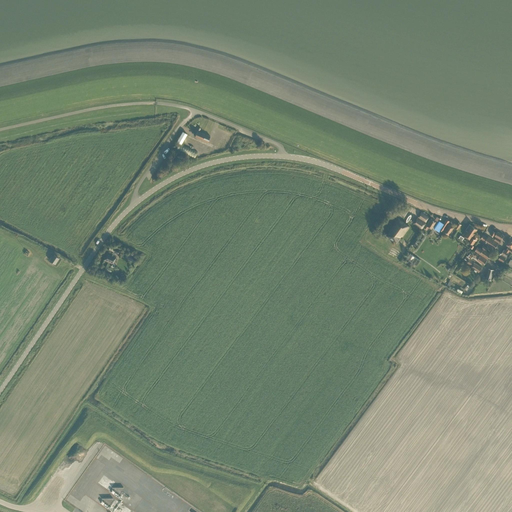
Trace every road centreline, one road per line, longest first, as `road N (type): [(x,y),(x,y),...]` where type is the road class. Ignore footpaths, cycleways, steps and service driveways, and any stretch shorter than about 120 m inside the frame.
road 1 (tertiary): [(510,232),(284,156)]
road 2 (tertiary): [(0,392),(134,203)]
road 3 (tertiary): [(134,203),(209,163),(284,156)]
